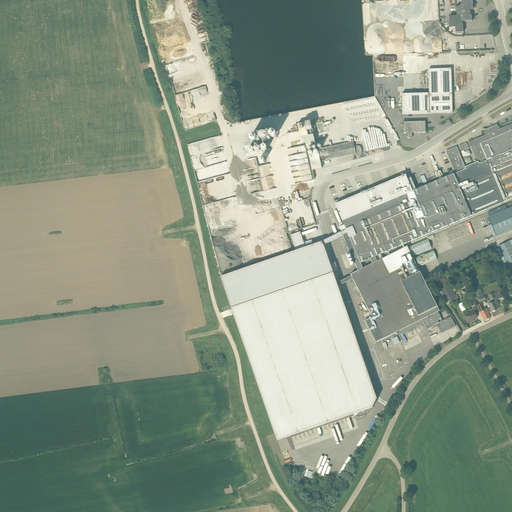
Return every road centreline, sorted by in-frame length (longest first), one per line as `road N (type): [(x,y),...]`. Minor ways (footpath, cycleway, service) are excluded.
road 1 (track): [(296,511),(270,474),(213,301),(136,0)]
road 2 (unclassified): [(340,269),(320,186),(410,157),(511,95)]
road 3 (unknown): [(395,161),(378,126),(341,127),(318,113),(240,132),(233,144),(244,195)]
road 4 (unclassified): [(380,451),(418,377),(471,334)]
